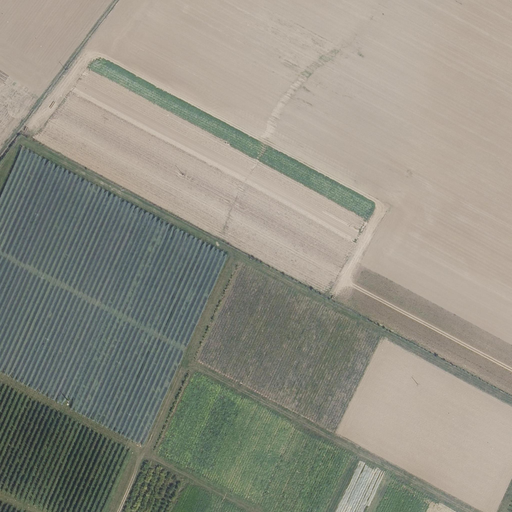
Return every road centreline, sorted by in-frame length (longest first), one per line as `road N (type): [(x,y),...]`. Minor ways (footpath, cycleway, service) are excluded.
road 1 (track): [(511,402),(21,139),(0,187)]
road 2 (track): [(477,511),(185,362)]
road 3 (track): [(257,511),(0,377)]
road 4 (track): [(233,256),(117,511)]
road 5 (track): [(116,0),(0,157)]
